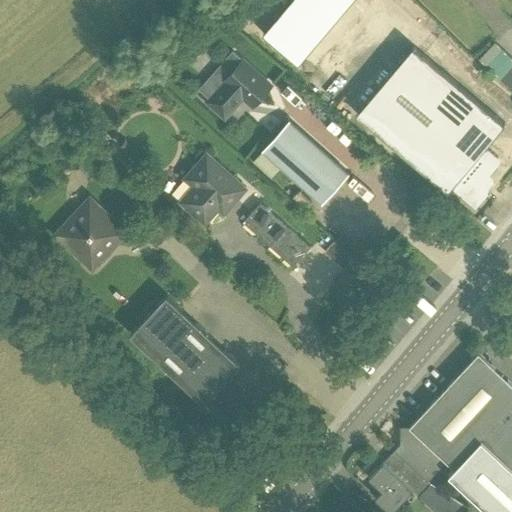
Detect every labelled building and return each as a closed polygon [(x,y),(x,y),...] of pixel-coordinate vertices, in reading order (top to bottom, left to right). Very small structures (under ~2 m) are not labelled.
[(289,0),(263,31),(299,61),(351,0),(289,0)] [(492,188),(494,181),(491,175),(499,165),(499,164),(500,163),(500,162),(500,161),(500,160),(499,158),(498,157),(486,146),(505,123),(414,46),(357,113),(448,190),(451,187),(476,209),(489,193),(488,192),(492,188)] [(253,106),(272,85),(243,60),(205,102),(225,120),(244,98),(253,106)] [(319,89),(337,115),(350,106),(332,80),(319,89)] [(349,173),(289,120),(263,149),(253,161),(273,180),(284,168),(322,203),(349,173)] [(98,153),(86,160),(95,175),(106,169),(98,153)] [(224,213),(246,188),(207,154),(185,178),(194,186),(181,201),(206,223),(219,208),(224,213)] [(93,269),(128,231),(90,196),(55,234),(93,269)] [(293,266),(311,246),(261,202),(243,221),(293,266)] [(335,240),(326,248),(344,264),(352,255),(335,240)] [(342,301),(359,281),(346,270),(329,289),(342,301)] [(131,333),(204,403),(241,364),(167,294),(131,333)] [(410,426),(414,429),(395,449),(429,480),(448,461),(455,468),(449,475),(489,511),(511,511),(511,382),(479,352),(410,426)] [(432,483),(429,481),(395,449),(369,477),(383,490),(376,497),(391,511),(392,511),(413,490),(420,495),(432,483)]
